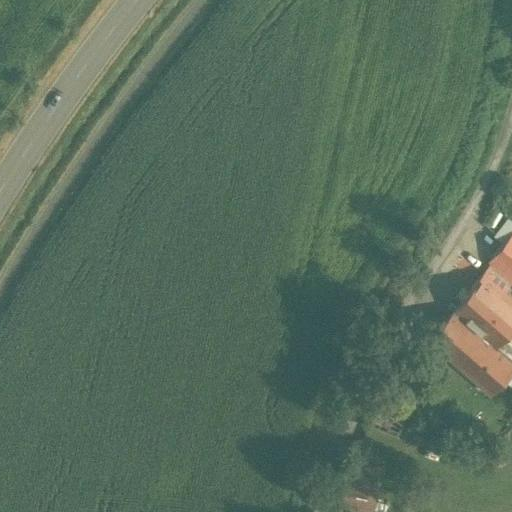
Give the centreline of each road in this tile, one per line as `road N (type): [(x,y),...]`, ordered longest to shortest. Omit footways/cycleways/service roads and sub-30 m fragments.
road 1 (unclassified): [(321,511),(375,350),(477,196),(511,105)]
road 2 (primary): [(0,191),(134,0)]
